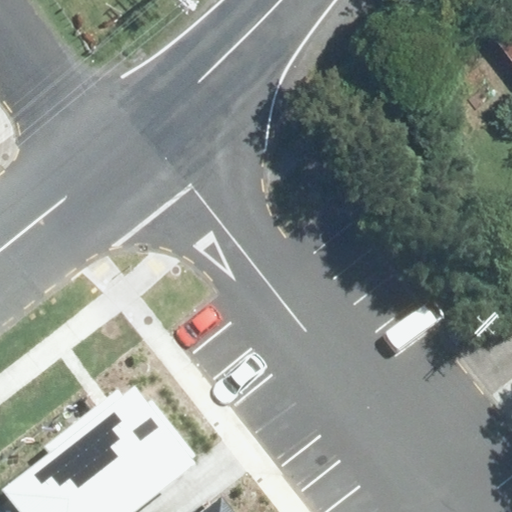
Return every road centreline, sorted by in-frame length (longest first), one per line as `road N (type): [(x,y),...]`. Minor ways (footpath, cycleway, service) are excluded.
road 1 (residential): [(458,511),(219,209),(135,152)]
road 2 (unclassified): [(135,152),(274,0)]
road 3 (residential): [(0,17),(62,102),(135,152)]
road 4 (unclassified): [(0,257),(135,152)]
